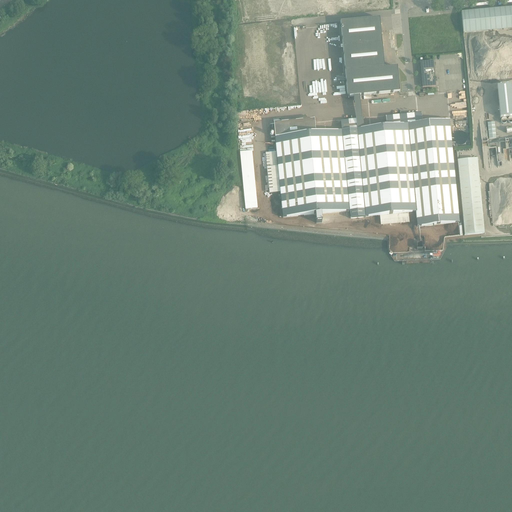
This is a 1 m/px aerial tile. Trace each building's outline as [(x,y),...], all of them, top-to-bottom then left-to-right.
[(511,7),(461,12),(463,34),(511,29),(511,7)] [(380,19),(340,22),(348,97),(354,97),(356,120),(362,119),(360,96),(400,92),(397,67),(384,68),(380,19)] [(420,63),(422,88),(435,87),(433,61),(420,63)] [(499,91),(501,116),(511,115),(511,101),(511,90),(499,91)] [(277,152),(266,154),(270,194),(281,193),(283,218),(315,215),(316,223),(322,223),(321,214),(350,211),(351,219),(373,217),(416,213),(417,227),(459,223),(449,121),(422,123),(421,113),(386,117),(387,127),(364,129),(363,119),(362,119),(356,120),(341,121),(342,131),(316,134),(314,120),(274,124),(275,138),(277,152)] [(468,139),(467,137),(467,136),(467,135),(466,134),(465,133),(463,132),(462,132),(460,132),(459,132),(458,132),(457,133),(456,134),(455,135),(454,136),(454,137),(454,139),(454,140),(454,141),(455,142),(456,143),(457,144),(458,145),(459,145),(461,145),(462,145),(463,145),(465,144),(466,142),(467,141),(467,140),(468,139)] [(464,235),(484,234),(478,158),(458,160),(464,235)] [(255,184),(243,185),(246,210),(258,209),(255,184)]
